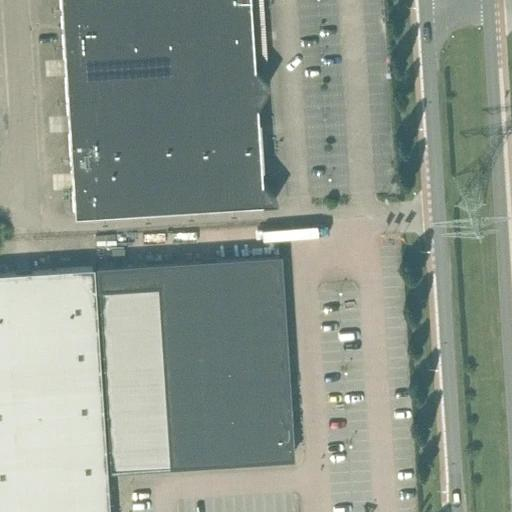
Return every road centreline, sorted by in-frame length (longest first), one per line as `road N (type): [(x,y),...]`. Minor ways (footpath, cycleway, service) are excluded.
road 1 (secondary): [(426,7),(457,511)]
road 2 (secondary): [(511,380),(490,6)]
road 3 (unknown): [(298,221),(266,211),(19,211)]
road 4 (unclassified): [(19,211),(9,0)]
